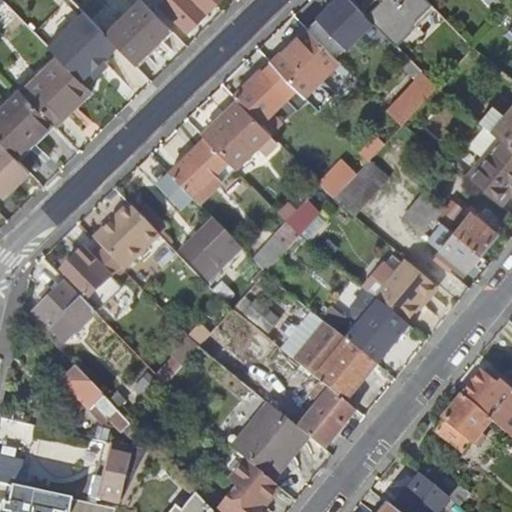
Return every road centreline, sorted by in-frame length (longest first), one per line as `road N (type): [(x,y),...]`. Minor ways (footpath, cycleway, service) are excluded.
road 1 (residential): [(267,0),(6,254),(0,273)]
road 2 (residential): [(319,511),(511,277)]
